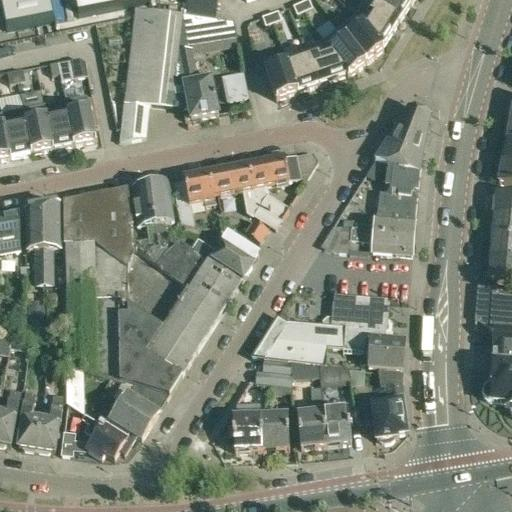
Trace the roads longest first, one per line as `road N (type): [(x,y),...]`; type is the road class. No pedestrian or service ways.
road 1 (residential): [(72,486),(142,483),(167,462),(360,155)]
road 2 (tertiary): [(458,479),(446,392),(445,277),(473,88)]
road 3 (residential): [(0,192),(297,132),(329,137),(360,155)]
road 4 (primary): [(458,479),(246,511)]
road 5 (residential): [(360,155),(415,83),(473,88)]
